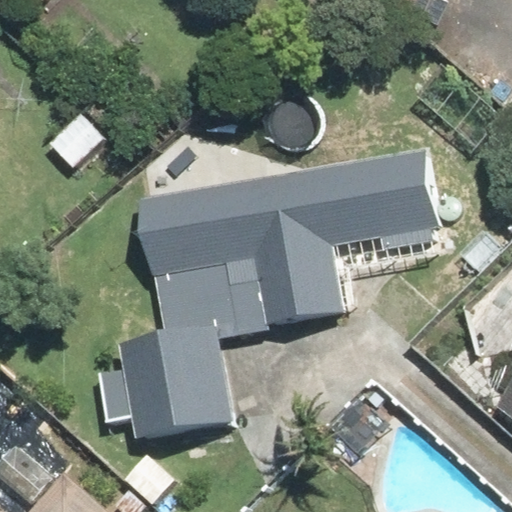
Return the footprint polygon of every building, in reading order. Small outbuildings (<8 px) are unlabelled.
[(0,0),(10,9),(18,0),(40,0),(51,10),(60,0),(0,0)] [(121,145),(94,116),(52,154),(80,184),(121,145)] [(168,338),(120,345),(134,437),(226,423),(211,331),(347,310),(339,256),(455,238),(441,152),(146,198),(168,338)] [(109,511),(28,443),(0,477),(41,511),(40,511),(109,511)] [(158,511),(183,489),(155,460),(114,499),(125,511),(158,511)]
